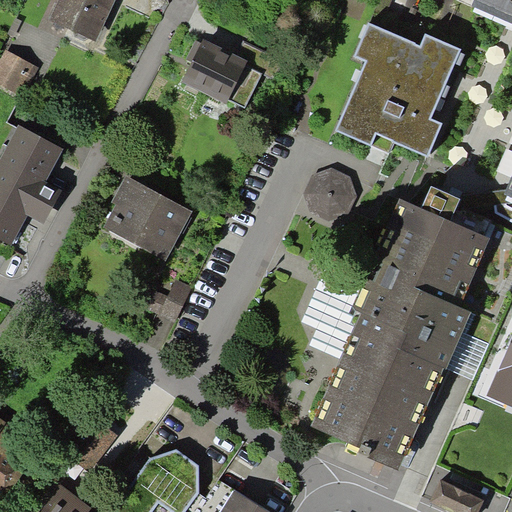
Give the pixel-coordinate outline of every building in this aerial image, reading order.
[(57,0),(49,19),(96,41),(115,0),(57,0)] [(511,0),(458,0),(511,23),(511,177),(505,195),(511,198),(511,0)] [(22,21),(15,17),(8,33),(14,36),(22,21)] [(420,45),(369,23),(355,54),(367,59),(336,129),(389,153),(395,141),(428,156),(442,123),(430,118),(461,49),(425,33),(420,45)] [(238,56),(204,39),(202,43),(196,40),(186,59),(192,62),(182,82),(226,104),(228,100),(245,109),(263,73),(245,65),(247,60),(238,56)] [(244,43),(238,56),(247,60),(245,65),(263,73),(273,78),(282,61),(244,43)] [(5,49),(0,59),(0,84),(20,95),(35,65),(5,49)] [(64,148),(18,124),(0,158),(0,239),(12,245),(28,215),(44,223),(61,190),(46,182),(64,148)] [(350,176),(332,168),(311,175),(304,193),(310,213),(329,221),(348,216),(357,194),(350,176)] [(166,260),(193,213),(127,176),(112,203),(117,205),(105,226),(166,260)] [(490,237),(451,220),(460,199),(432,187),(422,208),(399,198),(375,252),(359,290),(351,307),(361,312),(340,359),(311,426),(360,447),(358,453),(398,471),(444,367),(446,368),(470,312),(459,306),(490,237)] [(351,307),(359,290),(323,274),(302,321),(317,328),(310,345),(340,359),(361,312),(351,307)] [(192,287),(176,279),(168,296),(157,290),(148,309),(175,322),(192,287)] [(476,314),(470,312),(446,368),(473,380),(489,343),(467,333),(476,314)] [(511,336),(487,395),(511,405),(511,336)] [(42,443),(0,415),(0,487),(1,486),(10,492),(42,443)] [(91,472),(117,435),(94,419),(68,456),(91,472)] [(150,458),(110,511),(185,511),(200,493),(200,465),(177,449),(150,458)] [(451,511),(477,511),(484,499),(441,479),(430,502),(451,511)] [(88,511),(92,507),(60,484),(38,511),(88,511)] [(489,488),(484,499),(477,511),(504,511),(511,498),(489,488)] [(270,511),(234,490),(220,511),(270,511)]
